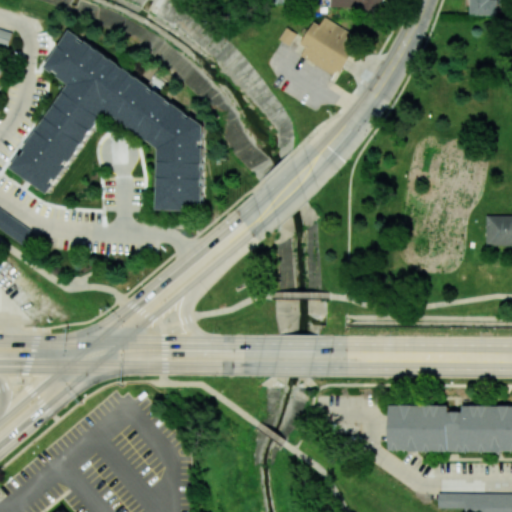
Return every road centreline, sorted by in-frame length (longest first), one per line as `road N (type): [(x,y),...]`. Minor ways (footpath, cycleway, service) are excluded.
road 1 (secondary): [(254,202),(88,341)]
road 2 (secondary): [(328,367),(511,369)]
road 3 (secondary): [(511,344),(332,344)]
road 4 (secondary): [(93,366),(258,367)]
road 5 (secondary): [(360,114),(424,0)]
road 6 (secondary): [(0,448),(93,366)]
road 7 (secondary): [(122,342),(0,340)]
